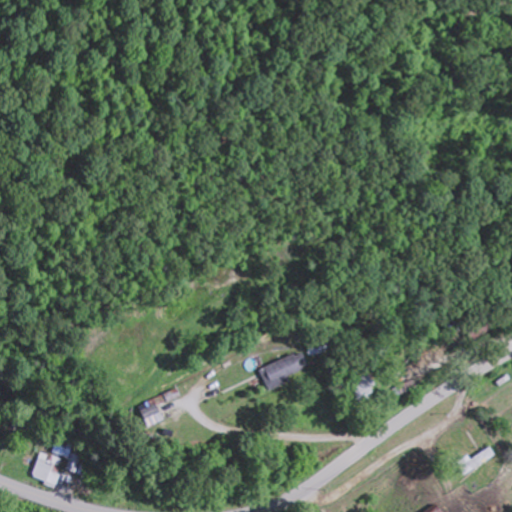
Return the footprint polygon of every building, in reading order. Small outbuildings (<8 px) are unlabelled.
[(254,370),(263,389),(300,371),(291,352),(254,370)] [(132,416),(150,415),(150,402),(132,403),(132,416)] [(4,463),(12,465),(17,443),(9,441),(4,463)] [(492,457),(487,446),(453,462),(458,473),(492,457)] [(66,460),(44,449),(30,477),(52,488),(66,460)]
